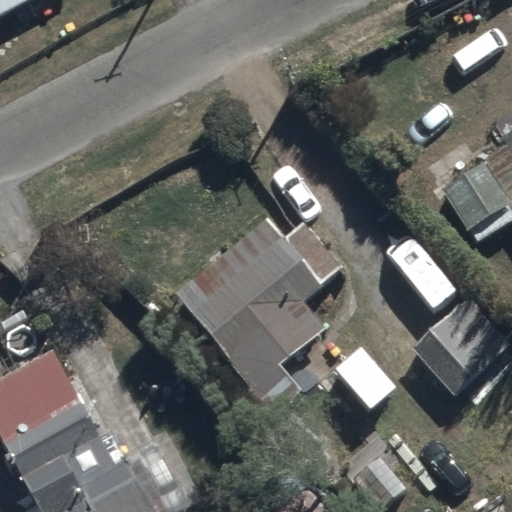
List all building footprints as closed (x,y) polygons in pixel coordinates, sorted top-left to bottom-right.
[(0,0),(0,17),(32,0),(0,0)] [(507,150),(438,193),(471,247),(511,221),(511,132),(500,140),(507,150)] [(279,244),(262,225),(175,300),(275,416),(298,396),(277,370),(323,330),(300,304),(338,271),(299,226),(279,244)] [(466,302),(413,351),(451,393),(504,344),(466,302)] [(51,355),(0,384),(0,440),(40,511),(181,511),(198,503),(160,435),(112,462),(51,355)]
